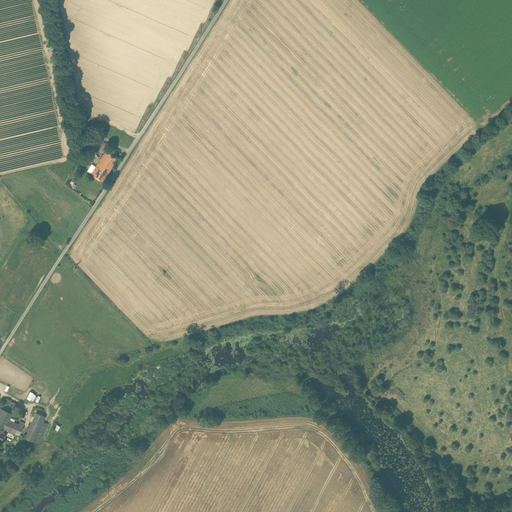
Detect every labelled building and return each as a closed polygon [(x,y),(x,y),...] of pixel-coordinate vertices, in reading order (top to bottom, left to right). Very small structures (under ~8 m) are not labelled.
[(84,117),(77,119),(80,130),(87,128),(84,117)] [(106,149),(91,172),(103,180),(118,156),(106,149)] [(31,390),(28,397),(38,402),(41,395),(31,390)] [(12,413),(0,408),(0,407),(0,415),(9,419),(12,413)] [(36,412),(25,437),(34,441),(43,421),(45,416),(36,412)] [(9,419),(0,415),(0,424),(5,427),(9,419)] [(23,425),(9,419),(5,427),(5,428),(19,434),(23,425)] [(43,421),(34,441),(39,442),(47,423),(43,421)] [(16,449),(5,445),(3,451),(13,455),(16,449)]
